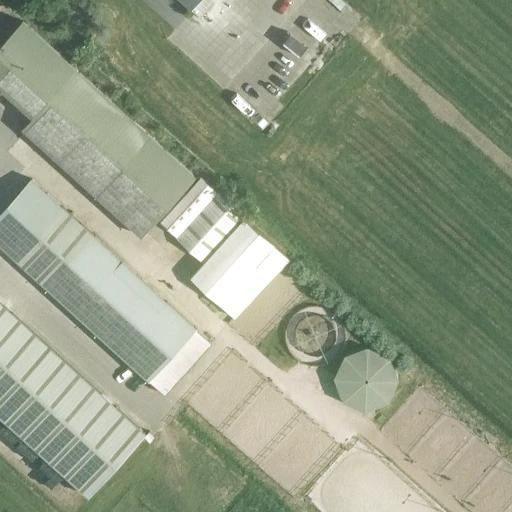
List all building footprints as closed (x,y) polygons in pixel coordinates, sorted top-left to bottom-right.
[(21,20),(0,0),(0,29),(7,36),(21,20)] [(179,0),(192,11),(201,0),(179,0)] [(96,196),(97,195),(142,236),(196,177),(151,136),(152,136),(77,69),(23,20),(0,45),(0,87),(33,118),(22,130),(96,196)] [(210,182),(168,228),(205,262),(191,278),(234,317),(290,256),(244,214),(210,182)] [(35,183),(0,221),(0,246),(46,286),(93,234),(35,183)] [(93,234),(46,286),(165,394),(211,342),(93,234)] [(0,300),(0,414),(90,495),(146,433),(0,300)] [(391,376),(392,370),(391,363),(389,357),(386,351),(382,346),(377,342),(370,338),(365,336),(359,336),(352,336),(346,338),(339,342),(334,346),(330,351),(327,357),(325,363),(325,369),(325,376),(327,382),(331,389),(334,393),(339,397),(346,401),(352,403),(358,403),(365,402),(370,401),(377,397),(382,393),(386,388),(389,382),(391,376)] [(0,415),(0,435),(14,448),(24,437),(0,415)]
